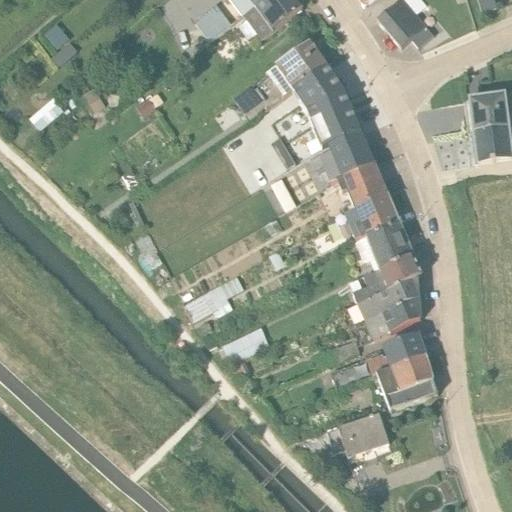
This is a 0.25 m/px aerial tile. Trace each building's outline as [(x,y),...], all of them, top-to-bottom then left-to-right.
[(228,15),(217,0),(208,0),(193,12),(209,32),(228,15)] [(249,0),(241,7),(244,11),(255,25),(259,31),(301,1),(300,0),(249,0)] [(390,0),(375,13),(399,40),(400,40),(410,32),(417,40),(432,27),(414,7),(421,0),(390,0)] [(255,25),(244,11),(236,17),(244,28),(247,27),(249,30),(255,25)] [(67,33),(48,49),(56,58),(75,42),(67,33)] [(308,35),(264,65),(281,90),(290,84),(326,60),(325,59),(317,47),(308,35)] [(321,142),(359,125),(342,84),(326,60),(290,84),(304,104),(321,142)] [(243,105),(263,90),(252,75),(232,90),(243,105)] [(91,79),(78,87),(90,106),(103,98),(91,79)] [(511,86),(468,93),(473,127),(511,121),(511,86)] [(144,88),(133,97),(142,109),(153,100),(144,88)] [(50,90),(26,111),(37,123),(61,103),(50,90)] [(511,121),(473,127),(477,157),(511,152),(511,148),(510,137),(511,136),(511,121)] [(329,176),(372,157),(367,144),(359,125),(321,142),(328,159),(323,162),(329,176)] [(367,144),(372,157),(400,145),(395,133),(367,144)] [(303,141),(249,174),(254,182),(308,149),(303,141)] [(385,186),(378,171),(372,157),(329,176),(342,206),(351,201),(385,186)] [(385,186),(413,176),(408,159),(378,171),(385,186)] [(129,161),(118,169),(127,183),(138,176),(129,161)] [(279,172),(270,177),(284,202),(294,198),(279,172)] [(413,176),(385,186),(391,202),(415,193),(413,176)] [(354,237),(397,216),(391,202),(385,186),(351,201),(342,206),(332,211),(342,231),(350,227),(354,237)] [(373,267),(411,250),(408,242),(397,216),(354,237),(354,238),(362,258),(368,255),(373,267)] [(408,242),(411,250),(424,243),(422,235),(408,242)] [(277,242),(267,248),(274,262),(285,257),(277,242)] [(416,273),(420,271),(411,250),(373,267),(347,278),(356,299),(416,273)] [(199,288),(182,297),(191,315),(217,301),(220,306),(230,301),(224,291),(241,281),(235,268),(199,287),(199,288)] [(347,324),(417,294),(416,273),(356,299),(340,307),(347,325),(347,324)] [(419,315),(417,294),(347,324),(352,336),(327,346),(332,359),(358,348),(355,342),(419,315)] [(259,321),(221,339),(229,356),(267,338),(259,321)] [(372,372),(424,353),(416,330),(329,367),(334,381),(324,385),(325,389),(372,372)] [(239,353),(230,357),(236,369),(244,365),(239,353)] [(431,376),(424,353),(372,372),(381,393),(431,376)] [(436,390),(431,376),(381,393),(387,407),(436,390)] [(387,441),(377,411),(337,424),(337,425),(343,445),(346,455),(387,441)] [(343,445),(337,425),(329,428),(336,448),(343,445)]
